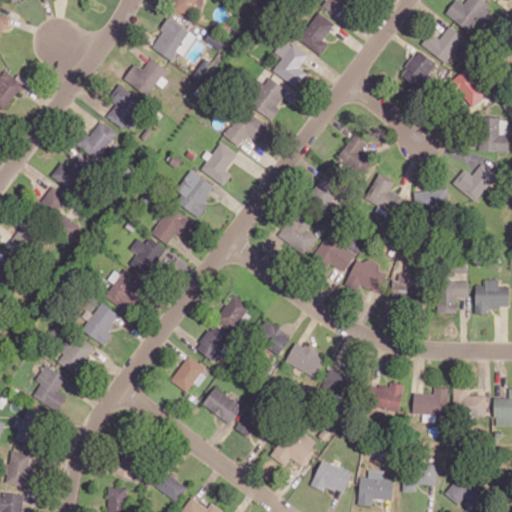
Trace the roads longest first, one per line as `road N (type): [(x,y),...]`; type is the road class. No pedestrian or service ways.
road 1 (residential): [(69,511),(95,423),(411,0)]
road 2 (residential): [(230,242),(359,333),(427,350),(511,352)]
road 3 (residential): [(0,187),(132,0)]
road 4 (residential): [(121,388),(286,511)]
